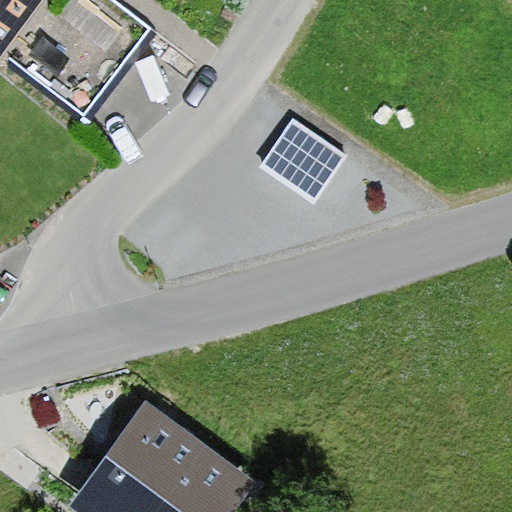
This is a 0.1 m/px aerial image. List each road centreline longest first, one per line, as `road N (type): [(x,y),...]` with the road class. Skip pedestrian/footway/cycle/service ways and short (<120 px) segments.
road 1 (residential): [(511,227),(72,345)]
road 2 (residential): [(72,345),(72,264),(87,236),(219,100),(282,0)]
